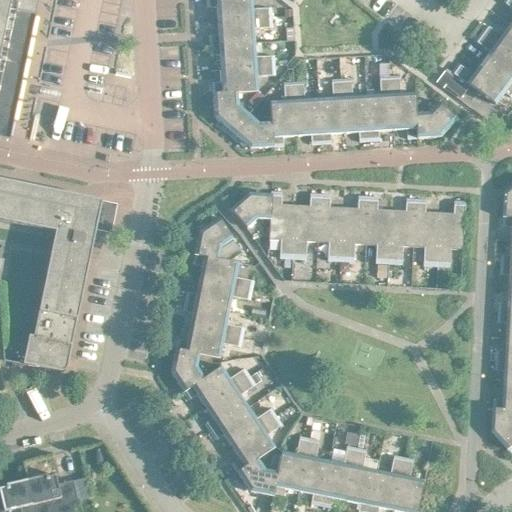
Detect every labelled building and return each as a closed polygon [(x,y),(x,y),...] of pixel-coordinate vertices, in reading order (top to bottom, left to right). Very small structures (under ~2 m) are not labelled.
[(0,0),(0,131),(13,135),(39,7),(19,3),(19,0),(0,0)] [(219,2),(220,16),(274,13),(274,3),(256,4),(255,0),(209,0),(210,3),(219,2)] [(212,31),(212,40),(258,38),(257,24),(275,23),(274,13),(220,16),(221,30),(212,31)] [(490,20),(484,28),(511,48),(511,19),(504,31),(490,20)] [(492,46),(484,58),(511,78),(511,48),(484,28),(478,36),(492,46)] [(222,50),(223,64),(277,61),(277,51),(259,52),(258,38),(212,40),(213,51),(222,50)] [(392,58),(382,58),(382,72),(392,71),(392,58)] [(511,78),(484,58),(476,69),(461,59),(455,67),(498,100),(507,87),(511,90),(511,78)] [(215,79),(215,88),(240,87),(240,88),(261,87),(260,72),(278,70),(277,61),(223,64),(224,78),(215,79)] [(448,66),(439,78),(446,83),(448,80),(464,92),(470,83),(448,66)] [(383,90),(369,91),(372,136),(382,136),(381,126),(395,125),(392,71),(382,72),(383,90)] [(402,71),(392,71),(395,125),(410,125),(410,134),(420,134),(418,108),(420,108),(418,88),(403,89),(402,71)] [(335,93),(321,94),(324,139),(334,139),(333,129),(347,128),(344,74),(334,75),(335,93)] [(354,74),(344,74),(347,128),(362,127),(362,137),(372,136),(369,91),(355,92),(354,74)] [(273,97),(274,117),(275,117),(276,142),(286,142),(286,132),(300,131),(296,77),(286,78),(287,96),(273,97)] [(306,77),(296,77),(300,131),(314,130),(314,140),(324,139),(321,94),(307,95),(306,77)] [(217,112),(235,128),(251,109),(241,100),(240,88),(240,87),(215,88),(217,112)] [(432,107),(420,108),(418,108),(420,134),(444,132),(460,114),(441,97),(432,107)] [(251,109),(235,128),(253,144),(276,142),(275,117),(274,117),(261,118),(251,109)] [(0,214),(57,227),(52,253),(36,331),(31,330),(25,359),(62,367),(64,367),(66,366),(67,366),(68,365),(69,363),(70,362),(98,225),(89,223),(95,194),(0,174),(0,214)] [(282,253),(296,254),(298,200),(284,199),(285,187),(274,187),(274,189),(275,189),(274,214),(273,214),(271,235),(283,235),(282,253)] [(260,214),(273,214),(274,214),(275,189),(274,189),(251,188),(233,204),(250,223),(260,214)] [(310,237),(320,237),(323,189),(313,189),(312,201),(298,200),(296,254),(309,255),(310,237)] [(330,256),(343,257),(346,203),(332,202),(333,190),(323,189),(320,237),(331,238),(330,256)] [(358,239),(368,240),(371,192),(361,191),(360,203),(346,203),(343,257),(357,257),(358,239)] [(378,258),(391,259),(394,205),(380,204),(381,192),(371,192),(368,240),(379,240),(378,258)] [(406,242),(416,242),(419,194),(409,194),(408,206),(394,205),(391,259),(405,260),(406,242)] [(426,261),(439,262),(442,208),(428,207),(429,195),(419,194),(416,242),(427,243),(426,261)] [(442,208),(439,262),(452,262),(453,244),(465,245),(468,197),(457,196),(456,208),(442,208)] [(201,226),(197,249),(222,255),(222,254),(224,241),(236,234),(222,213),(201,226)] [(204,261),(201,275),(254,286),(256,276),(239,272),(242,258),(222,254),(222,255),(197,249),(195,259),(204,261)] [(342,258),(342,267),(351,268),(351,258),(342,258)] [(380,260),(380,273),(389,273),(390,260),(380,260)] [(189,287),(187,296),(232,306),(235,292),(253,295),(254,286),(201,275),(199,289),(189,287)] [(502,298),(502,308),(511,308),(511,292),(511,299),(502,298)] [(195,308),(192,322),(245,333),(247,323),(229,319),(232,306),(187,296),(185,306),(195,308)] [(255,302),(254,310),(267,313),(269,304),(255,302)] [(511,318),(510,332),(511,332),(511,308),(502,308),(501,318),(511,318)] [(180,334),(178,343),(203,349),(202,349),(222,353),(225,339),(243,342),(245,333),(192,322),(189,336),(180,334)] [(500,346),(499,356),(511,356),(511,332),(510,332),(509,346),(500,346)] [(173,367),(186,387),(207,373),(207,372),(200,361),(202,349),(203,349),(178,343),(173,367)] [(508,366),(507,380),(511,380),(511,356),(499,356),(498,365),(508,366)] [(199,390),(207,402),(252,372),(247,364),(232,373),(224,361),(207,372),(207,373),(186,387),(192,395),(199,390)] [(259,367),(252,372),(258,380),(264,376),(259,367)] [(207,419),(213,427),(251,402),(243,390),(258,380),(252,372),(207,402),(215,413),(207,419)] [(497,394),(496,404),(511,405),(511,404),(511,380),(507,380),(506,394),(497,394)] [(226,430),(234,442),(279,412),(274,403),(258,413),(251,402),(213,427),(218,435),(226,430)] [(495,428),(511,446),(511,445),(511,404),(511,405),(496,404),(495,428)] [(234,459),(239,467),(260,453),(261,454),(278,442),(269,430),(284,420),(279,412),(234,442),(242,453),(234,459)] [(350,427),(347,439),(359,441),(362,429),(350,427)] [(287,484),(301,487),(312,434),(302,432),(299,449),(284,446),(280,466),(281,466),(276,492),(285,493),(287,484)] [(313,499),(323,501),(332,456),(318,453),(322,436),(312,434),(301,487),(315,490),(313,499)] [(334,494),(348,496),(359,443),(349,441),(346,459),(332,456),(323,501),(332,503),(334,494)] [(105,443),(96,443),(96,459),(105,459),(105,443)] [(360,509),(370,510),(379,466),(365,463),(369,445),(359,443),(348,496),(362,499),(360,509)] [(379,511),(381,503),(395,506),(406,453),(397,451),(393,468),(379,466),(370,510),(377,511),(379,511)] [(252,487),(276,492),(281,466),(280,466),(268,464),(261,454),(260,453),(239,467),(252,487)] [(406,453),(395,506),(409,509),(408,511),(419,511),(427,475),(412,472),(416,455),(406,453)] [(49,469),(29,474),(37,511),(77,511),(74,500),(81,498),(80,496),(75,475),(60,479),(58,469),(50,471),(49,469)] [(90,472),(75,475),(80,496),(95,492),(90,472)] [(37,511),(29,474),(8,479),(8,481),(1,483),(3,493),(0,493),(0,511),(37,511)]
